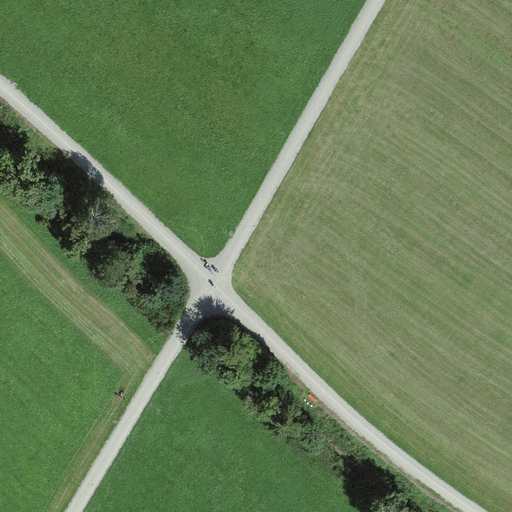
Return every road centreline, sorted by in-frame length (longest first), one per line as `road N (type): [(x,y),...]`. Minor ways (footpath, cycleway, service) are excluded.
road 1 (track): [(477,511),(384,445),(0,84)]
road 2 (track): [(69,511),(214,284),(377,0)]
